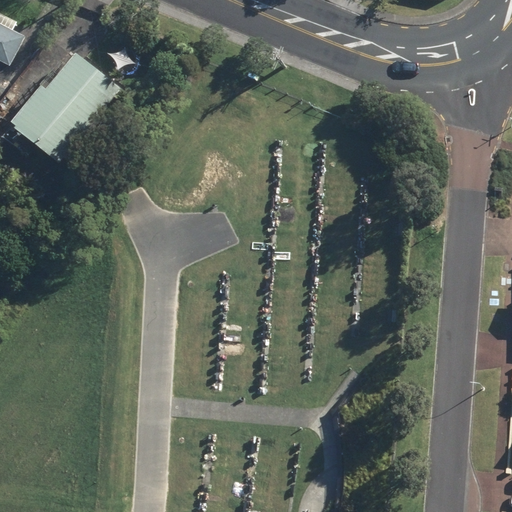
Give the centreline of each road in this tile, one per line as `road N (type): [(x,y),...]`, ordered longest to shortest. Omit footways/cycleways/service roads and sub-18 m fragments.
road 1 (residential): [(462,58),(475,137),(443,511)]
road 2 (tertiary): [(232,0),(381,59),(416,66),(462,58)]
